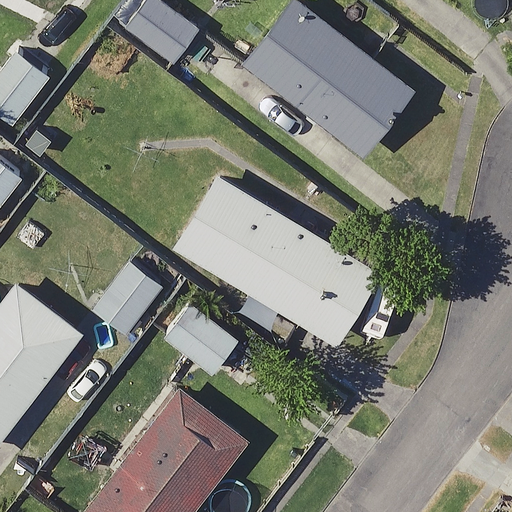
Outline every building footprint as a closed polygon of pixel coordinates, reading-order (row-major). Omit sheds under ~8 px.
[(191,18),(165,0),(125,0),(114,15),(166,53),(191,18)] [(404,77),(304,0),(268,0),(231,49),(353,143),(404,77)] [(40,69),(3,41),(0,44),(0,110),(5,114),(40,69)] [(0,184),(16,165),(0,152),(0,184)] [(370,258),(206,160),(163,233),(327,331),(370,258)] [(153,275),(119,250),(84,298),(119,323),(153,275)] [(0,416),(73,321),(5,269),(0,276),(0,416)] [(233,329),(175,293),(153,328),(211,364),(233,329)] [(172,511),(239,425),(170,373),(64,511),(172,511)]
